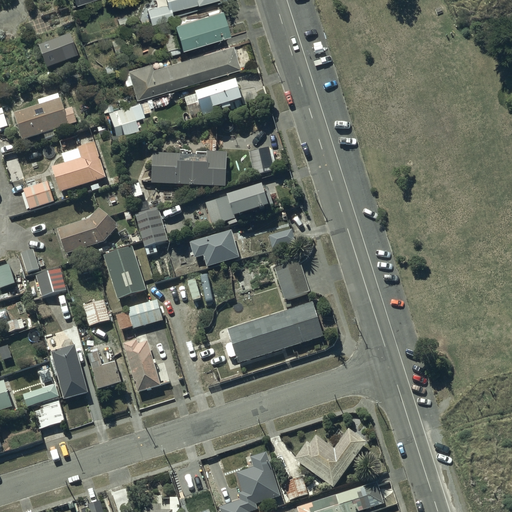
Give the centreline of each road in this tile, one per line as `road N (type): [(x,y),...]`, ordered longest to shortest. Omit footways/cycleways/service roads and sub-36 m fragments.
road 1 (residential): [(391,365),(0,492)]
road 2 (residential): [(274,0),(391,365)]
road 3 (residential): [(391,365),(438,511)]
